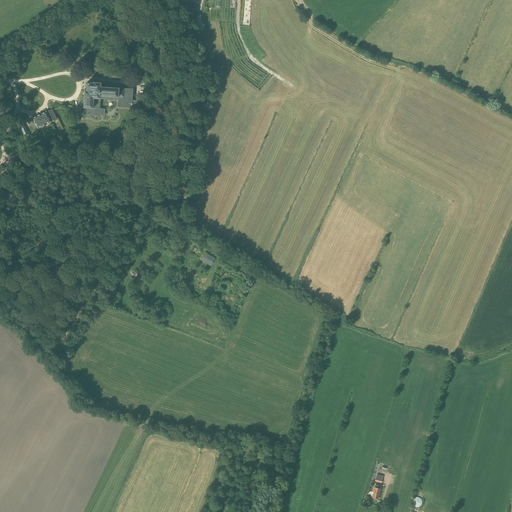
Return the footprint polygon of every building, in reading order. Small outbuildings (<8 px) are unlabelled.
[(215,0),(204,0),(204,8),(215,8),(215,0)] [(85,90),(84,101),(85,101),(84,108),(87,108),(88,108),(88,109),(88,114),(98,115),(99,109),(100,109),(100,99),(118,100),(118,107),(132,108),(132,107),(136,108),(136,100),(133,100),(133,89),(120,88),(101,87),(102,83),(94,82),(94,83),(90,83),(90,82),(89,81),(86,83),(87,84),(87,85),(87,90),(85,90)] [(46,112),(42,114),(37,116),(38,116),(33,118),(33,119),(31,120),(33,123),(35,122),(38,128),(42,126),(43,127),(47,125),(52,122),(49,118),(51,117),(53,121),(57,119),(53,109),(48,111),(49,112),(47,113),(46,112)] [(28,133),(23,123),(19,125),(24,135),(28,133)] [(216,259),(205,252),(200,260),(211,266),(216,259)] [(402,408),(409,410),(411,400),(403,399),(402,408)] [(373,491),(374,492),(372,497),(378,499),(381,489),(382,486),(375,485),(375,487),(374,487),(373,491)] [(421,497),(412,496),(411,506),(420,507),(421,497)]
